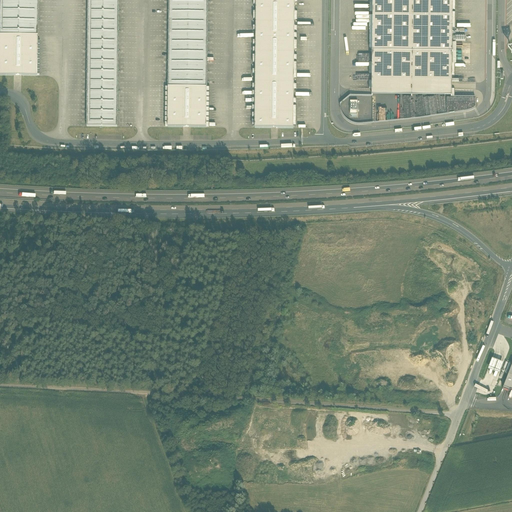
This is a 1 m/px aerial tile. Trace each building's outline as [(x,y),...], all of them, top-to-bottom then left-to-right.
[(0,0),(0,35),(37,36),(37,0),(0,0)] [(118,0),(87,0),(87,126),(117,127),(118,0)] [(207,0),(168,0),(168,87),(207,88),(207,0)] [(294,0),(255,0),(255,128),(293,129),(294,0)] [(372,0),(371,99),(451,100),(452,0),(372,0)] [(37,36),(0,35),(0,75),(37,76),(37,36)] [(207,88),(168,87),(167,127),(206,128),(207,88)] [(350,96),(350,118),(360,118),(363,118),(363,121),(366,121),(366,115),(369,115),(369,113),(361,113),(361,108),(360,108),(360,104),(369,104),(369,96),(350,96)] [(477,107),(477,97),(463,98),(463,103),(463,107),(477,107)] [(511,391),(511,365),(503,388),(511,391)]
